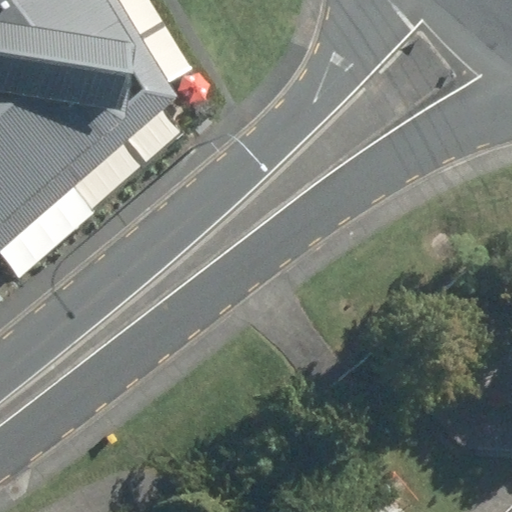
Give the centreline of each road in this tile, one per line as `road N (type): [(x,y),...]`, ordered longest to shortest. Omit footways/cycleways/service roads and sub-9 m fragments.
road 1 (secondary): [(511,85),(428,132),(0,427)]
road 2 (secondary): [(0,392),(236,174),(392,0)]
